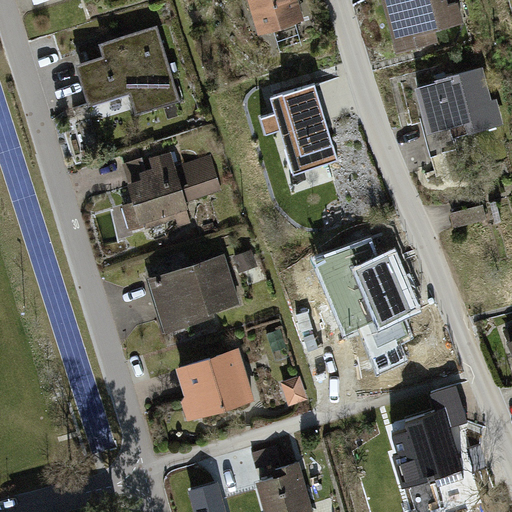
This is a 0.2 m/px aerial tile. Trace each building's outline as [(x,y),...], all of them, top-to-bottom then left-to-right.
[(308,0),(260,0),(271,33),(314,20),(308,0)] [(453,0),(388,0),(404,47),(442,35),(440,29),(461,22),(453,0)] [(180,99),(157,24),(104,41),(109,56),(87,63),(100,105),(137,94),(142,110),(180,99)] [(480,68),(423,87),(437,129),(458,122),(463,134),(498,123),(480,68)] [(319,73),(268,88),(272,103),(256,107),(265,136),(279,132),(292,175),(344,160),(319,73)] [(193,211),(174,149),(126,163),(137,200),(125,204),(132,229),(193,211)] [(198,198),(226,189),(215,152),(186,161),(198,198)] [(490,200),(450,214),(456,233),(496,219),(490,200)] [(394,234),(345,255),(371,314),(415,295),(398,256),(403,254),(394,234)] [(225,250),(152,276),(171,330),(244,304),(225,250)] [(246,351),(181,368),(195,419),(260,402),(246,351)] [(450,406),(396,424),(415,483),(470,466),(450,406)] [(318,511),(305,466),(262,479),(271,511),(318,511)]
